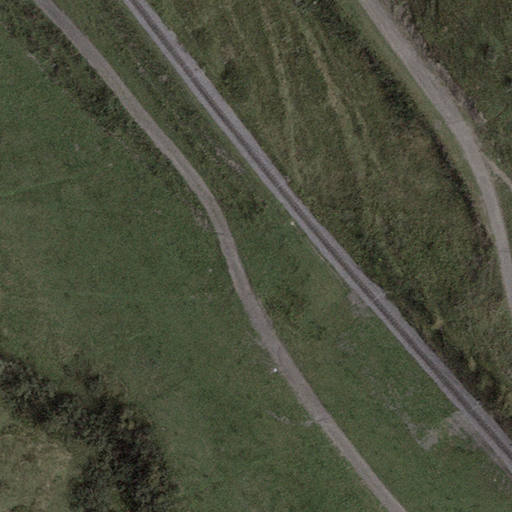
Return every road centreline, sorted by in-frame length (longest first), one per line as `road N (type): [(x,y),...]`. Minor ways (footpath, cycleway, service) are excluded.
road 1 (track): [(402,511),(268,330),(189,169),(42,0)]
road 2 (track): [(488,165),(367,0)]
